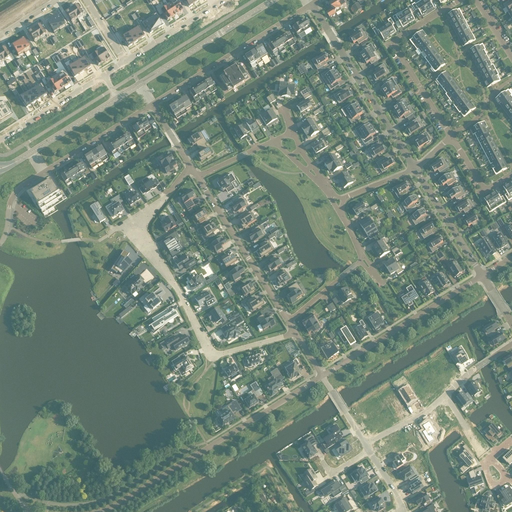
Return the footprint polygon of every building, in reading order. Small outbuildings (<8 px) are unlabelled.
[(178,0),(177,0),(171,4),(177,14),(183,11),(179,4),(180,3),(178,0)] [(342,10),(335,0),(334,0),(329,3),(332,8),(326,12),(330,18),(342,10)] [(348,7),(343,0),(335,0),(342,10),(348,7)] [(434,9),(428,0),(422,0),(421,1),(428,12),(434,9)] [(421,1),(415,5),(418,9),(422,16),(428,12),(421,1)] [(509,12),(511,10),(511,2),(510,4),(508,1),(503,5),(505,8),(506,7),(509,12)] [(166,7),(172,17),(177,14),(171,4),(166,7)] [(74,5),(71,8),(78,19),(77,19),(78,20),(86,15),(83,9),(81,11),(77,5),(75,7),(74,5)] [(165,5),(156,10),(160,16),(163,14),(167,21),(172,17),(166,7),(165,5)] [(68,11),(65,13),(72,23),(77,19),(78,19),(71,8),(67,10),(68,11)] [(414,20),(408,9),(401,13),(403,15),(409,24),(414,20)] [(451,20),(462,15),(459,10),(446,16),(449,22),(451,21),(451,20)] [(156,13),(149,18),(156,30),(162,26),(158,20),(160,19),(156,13)] [(403,15),(397,19),(399,21),(403,27),(409,24),(403,15)] [(454,26),(465,20),(462,15),(451,20),(451,21),(454,26)] [(60,16),(54,20),(60,30),(60,31),(66,27),(63,22),(60,16)] [(149,18),(141,23),(145,29),(147,28),(150,33),(156,30),(149,18)] [(305,19),(298,23),(306,35),(312,32),(310,28),(305,19)] [(54,20),(48,24),(54,34),(59,31),(60,30),(54,20)] [(457,31),(467,25),(465,20),(454,26),(457,31)] [(298,23),(292,27),(293,30),(296,33),(298,36),(298,35),(300,39),(306,35),(298,23)] [(396,32),(392,26),(390,24),(384,27),(390,36),(396,32)] [(37,25),(33,27),(40,39),(45,36),(46,35),(46,36),(49,35),(45,29),(44,30),(40,25),(38,27),(37,25)] [(139,25),(132,30),(139,40),(144,37),(141,32),(143,30),(139,25)] [(459,36),(470,30),(467,25),(457,31),(459,36)] [(31,31),(28,32),(34,42),(40,39),(33,27),(30,30),(31,31)] [(390,36),(384,27),(379,31),(384,40),(390,36)] [(368,39),(362,29),(356,33),(357,34),(349,39),(351,42),(352,41),(354,44),(357,42),(359,44),(368,39)] [(127,33),(127,34),(128,34),(134,44),(139,40),(132,30),(127,33)] [(462,41),(473,35),(470,30),(459,36),(462,41)] [(414,46),(425,38),(426,36),(423,31),(410,41),(414,46)] [(292,39),(288,33),(283,37),(288,45),(290,47),(295,44),(294,42),(292,39)] [(127,34),(122,37),(128,47),(134,44),(128,34),(127,34)] [(465,46),(475,40),(473,35),(462,41),(465,46)] [(288,45),(283,37),(278,40),(285,50),(286,50),(284,48),(288,45)] [(418,49),(428,42),(425,38),(414,46),(417,50),(418,49)] [(24,39),(18,42),(24,52),(25,53),(31,50),(27,44),(24,39)] [(285,50),(278,40),(273,43),(278,52),(281,56),(282,55),(280,53),(285,50)] [(18,42),(12,46),(18,56),(24,52),(18,42)] [(421,54),(423,52),(431,47),(428,42),(418,49),(421,54)] [(278,52),(273,43),(268,46),(273,55),(278,52)] [(362,60),(376,52),(371,44),(367,46),(363,49),(362,49),(364,52),(360,54),(361,56),(360,56),(362,60)] [(484,50),(484,51),(485,50),(482,44),(471,51),(473,56),(484,50)] [(96,50),(96,51),(97,51),(104,62),(110,59),(102,46),(96,50)] [(268,58),(263,49),(262,50),(261,47),(260,47),(260,48),(259,46),(255,49),(256,50),(263,62),(268,58)] [(1,48),(0,48),(0,53),(4,60),(10,56),(5,47),(2,49),(1,48)] [(427,57),(435,51),(431,47),(423,52),(426,57),(427,57)] [(263,62),(256,50),(250,53),(258,65),(263,62)] [(476,61),(487,55),(484,51),(484,50),(473,56),(476,61)] [(96,51),(89,56),(92,60),(94,59),(98,66),(104,62),(97,51),(96,51)] [(428,63),(438,56),(435,51),(427,57),(426,57),(425,58),(428,63)] [(380,59),(376,52),(362,60),(364,64),(366,63),(366,64),(370,62),(372,65),(380,59)] [(258,65),(250,53),(245,57),(247,59),(252,68),(258,65)] [(325,62),(328,60),(327,57),(328,56),(326,53),(318,58),(317,57),(312,60),(318,70),(324,66),(327,65),(325,62)] [(479,66),(489,60),(487,55),(476,61),(479,66)] [(432,68),(441,60),(438,56),(428,63),(432,68)] [(84,58),(79,61),(85,71),(90,67),(84,58)] [(435,72),(445,65),(441,60),(432,68),(435,72)] [(492,65),(489,60),(479,66),(481,71),(492,65)] [(74,64),(80,74),(85,71),(79,61),(74,64)] [(73,63),(66,68),(68,72),(70,71),(74,77),(80,74),(74,64),(73,63)] [(249,79),(242,68),(239,64),(232,68),(226,72),(226,73),(219,77),(229,92),(245,82),(249,79)] [(297,67),(301,75),(305,73),(306,74),(308,73),(304,64),(297,67)] [(375,81),(389,73),(384,64),(375,70),(376,73),(373,75),(375,77),(373,78),(375,81)] [(484,76),(496,70),(493,65),(492,65),(481,71),(484,76)] [(64,70),(57,75),(64,87),(70,84),(65,77),(67,76),(64,70)] [(326,83),(339,74),(337,71),(336,71),(335,70),(332,72),(330,70),(329,70),(321,75),(326,83)] [(497,76),(498,76),(499,75),(496,70),(484,76),(487,81),(497,76)] [(440,85),(450,78),(446,73),(436,80),(440,85)] [(339,85),(338,82),(341,80),(340,79),(341,78),(339,74),(326,83),(330,90),(339,85)] [(52,78),(51,78),(52,79),(59,90),(64,87),(57,75),(52,78)] [(500,81),(498,76),(497,76),(487,81),(484,82),(487,88),(500,81)] [(383,94),(397,85),(392,78),(383,83),(385,86),(382,88),(382,89),(381,90),(383,94)] [(443,90),(453,82),(450,78),(440,85),(443,90)] [(49,81),(47,82),(54,94),(59,90),(52,79),(49,81)] [(217,90),(210,79),(204,82),(211,93),(217,90)] [(211,93),(204,82),(199,86),(205,94),(206,96),(211,93)] [(447,94),(456,87),(453,82),(443,90),(446,94),(447,94)] [(34,88),(35,89),(41,98),(46,95),(42,89),(44,88),(41,83),(34,88)] [(287,83),(287,85),(286,98),(287,98),(291,98),(291,95),(293,95),(294,94),(294,92),(294,91),(294,90),(294,83),(287,83)] [(286,98),(287,85),(279,84),(279,88),(279,90),(279,92),(279,94),(281,94),(281,97),(285,97),(285,98),(286,98)] [(402,93),(397,85),(383,94),(386,98),(387,97),(388,98),(391,96),(393,99),(402,93)] [(205,94),(199,86),(194,89),(201,99),(202,99),(201,97),(205,94)] [(449,99),(460,91),(456,87),(447,94),(446,94),(446,95),(449,99)] [(35,89),(30,92),(36,101),(41,98),(35,89)] [(201,99),(194,89),(189,92),(196,103),(201,99)] [(339,104),(353,96),(351,92),(349,93),(348,91),(344,93),(343,90),(334,96),(339,104)] [(501,103),(511,96),(511,95),(508,90),(496,100),(499,105),(501,103)] [(452,104),(463,96),(460,91),(449,99),(452,104)] [(30,92),(25,95),(31,104),(36,101),(30,92)] [(25,95),(20,98),(26,107),(31,104),(25,95)] [(456,108),(467,101),(463,96),(452,104),(456,108)] [(504,108),(511,101),(511,97),(511,96),(501,103),(504,108)] [(191,107),(187,100),(187,101),(185,98),(180,101),(186,110),(191,107)] [(408,107),(403,99),(402,100),(398,103),(396,104),(398,106),(394,109),(395,110),(394,111),(396,114),(408,107)] [(300,113),(311,106),(307,100),(296,107),(300,113)] [(186,110),(180,101),(175,104),(182,116),(187,113),(186,110)] [(460,112),(470,105),(467,101),(456,108),(459,113),(460,113),(460,112)] [(0,123),(11,117),(6,110),(11,107),(8,102),(0,106),(0,123)] [(347,117),(361,108),(358,105),(357,105),(356,104),(353,106),(351,103),(342,109),(347,117)] [(464,117),(475,108),(472,103),(470,105),(460,112),(460,113),(464,117)] [(182,116),(175,104),(174,105),(173,104),(170,106),(171,107),(170,107),(170,108),(171,110),(177,119),(182,116)] [(414,113),(410,106),(408,107),(396,114),(399,119),(404,116),(406,119),(407,118),(413,114),(414,113)] [(361,119),(359,116),(362,114),(362,113),(363,112),(361,108),(347,117),(352,124),(361,119)] [(277,119),(270,109),(265,112),(272,123),(277,119)] [(272,123),(265,112),(259,115),(266,126),(272,123)] [(304,133),(317,125),(313,118),(308,122),(306,122),(307,122),(306,123),(304,124),(303,125),(304,126),(302,128),(304,132),(304,133)] [(409,135),(423,127),(418,118),(411,122),(409,124),(411,127),(407,129),(409,131),(407,132),(409,135)] [(150,128),(145,120),(139,124),(144,132),(150,128)] [(252,120),(246,124),(251,131),(252,133),(252,132),(257,129),(258,129),(252,120)] [(485,129),(488,128),(485,122),(474,128),(477,133),(485,129)] [(248,132),(244,125),(242,123),(234,129),(241,140),(246,136),(245,134),(248,132)] [(146,134),(144,132),(139,124),(132,128),(139,138),(146,134)] [(360,137),(373,128),(371,125),(370,126),(369,124),(366,127),(364,124),(355,129),(360,137)] [(321,131),(317,125),(304,133),(305,134),(305,133),(307,137),(310,135),(311,137),(312,136),(314,135),(315,135),(316,135),(316,134),(321,131)] [(373,139),(372,136),(376,133),(373,128),(360,137),(364,145),(365,145),(372,140),(373,139)] [(488,134),(485,129),(477,133),(474,134),(477,139),(488,134)] [(190,138),(187,140),(190,145),(191,144),(192,146),(196,144),(198,148),(205,144),(207,143),(200,132),(194,136),(193,135),(189,137),(190,138)] [(432,142),(426,132),(417,138),(419,140),(416,142),(417,145),(416,146),(418,149),(426,144),(427,145),(432,142)] [(135,145),(128,134),(123,137),(130,148),(135,145)] [(491,139),(488,134),(477,139),(480,144),(491,139)] [(130,148),(123,137),(118,140),(125,151),(130,148)] [(493,144),(491,139),(480,144),(482,149),(493,144)] [(125,151),(118,140),(113,144),(118,152),(119,155),(125,151)] [(316,154),(328,147),(324,140),(312,148),(315,153),(316,154)] [(352,141),(349,144),(353,151),(355,154),(359,152),(352,141)] [(118,152),(113,144),(108,147),(113,156),(118,152)] [(201,153),(198,155),(199,157),(198,158),(201,162),(206,158),(207,160),(212,157),(211,156),(212,155),(205,144),(198,148),(201,153)] [(373,158),(387,150),(385,147),(383,147),(382,145),(378,147),(377,144),(368,150),(373,158)] [(496,149),(493,144),(482,149),(485,154),(496,149)] [(108,159),(102,150),(101,148),(96,151),(103,162),(108,159)] [(499,154),(496,149),(485,154),(488,160),(499,154)] [(103,162),(96,151),(91,154),(98,165),(103,162)] [(98,165),(91,154),(86,157),(85,158),(87,160),(92,169),(98,165)] [(164,158),(157,163),(160,168),(162,167),(173,160),(170,154),(164,158)] [(327,168),(340,160),(339,160),(335,154),(330,157),(329,157),(329,158),(326,160),(328,162),(325,164),(327,167),(326,167),(327,168)] [(501,159),(499,154),(488,160),(491,165),(493,164),(493,163),(501,159)] [(162,155),(155,159),(157,163),(164,158),(162,155)] [(387,168),(395,163),(393,160),(392,161),(390,158),(387,161),(385,158),(376,163),(382,173),(388,169),(387,168)] [(448,167),(442,158),(437,161),(437,162),(430,167),(432,170),(433,170),(434,172),(438,170),(440,173),(441,172),(445,170),(448,167)] [(504,164),(501,159),(493,163),(493,164),(491,165),(493,169),(495,168),(504,164)] [(174,169),(173,168),(177,165),(173,160),(162,167),(166,174),(174,169)] [(338,170),(344,166),(340,160),(327,168),(327,169),(328,169),(329,171),(330,171),(332,170),(334,172),(337,170),(338,170)] [(87,172),(81,163),(76,167),(82,175),(87,172)] [(507,169),(504,164),(495,168),(493,169),(496,175),(507,169)] [(83,177),(82,175),(76,167),(71,170),(76,179),(78,181),(83,177)] [(76,179),(71,170),(66,173),(71,182),(72,181),(76,179)] [(457,181),(452,172),(438,181),(441,186),(442,185),(443,186),(446,184),(448,186),(457,181)] [(71,182),(66,173),(61,176),(66,185),(71,182)] [(231,174),(217,183),(222,192),(225,190),(228,194),(229,193),(235,189),(231,184),(235,181),(231,174)] [(349,174),(347,174),(341,179),(342,181),(340,182),(341,183),(344,188),(344,189),(354,182),(349,174)] [(129,175),(124,178),(129,186),(133,183),(129,175)] [(142,187),(139,189),(142,195),(146,193),(146,194),(150,191),(153,190),(152,190),(156,187),(159,185),(158,183),(156,179),(152,181),(151,180),(149,181),(147,178),(142,181),(144,184),(141,186),(142,187)] [(51,179),(30,192),(43,213),(66,199),(63,194),(61,196),(51,179)] [(406,190),(409,188),(407,186),(409,185),(407,182),(399,187),(398,185),(392,189),(398,199),(407,193),(406,190)] [(465,194),(460,186),(447,194),(449,198),(450,197),(451,199),(455,197),(457,200),(465,194)] [(194,205),(191,200),(196,196),(192,190),(191,191),(190,189),(185,193),(186,194),(180,198),(187,210),(194,205)] [(140,200),(136,192),(130,196),(129,193),(125,196),(126,198),(126,199),(130,206),(133,204),(134,204),(137,202),(140,200)] [(500,198),(496,192),(490,196),(498,208),(504,204),(500,198)] [(414,204),(417,202),(417,201),(418,200),(415,195),(402,204),(407,212),(416,207),(414,204)] [(232,209),(231,210),(234,215),(237,212),(238,214),(243,211),(242,209),(248,206),(242,196),(234,202),(236,205),(232,207),(231,207),(231,208),(232,209)] [(498,208),(490,196),(484,199),(488,206),(492,211),(498,208)] [(474,208),(469,200),(463,203),(459,206),(455,208),(457,211),(458,210),(460,213),(463,211),(465,214),(474,208)] [(105,220),(99,209),(101,208),(98,202),(90,207),(100,223),(105,220)] [(123,211),(119,204),(118,203),(108,209),(113,217),(117,215),(120,213),(123,211)] [(363,203),(353,209),(353,210),(356,215),(357,216),(367,210),(363,203)] [(197,213),(193,216),(196,221),(195,222),(198,226),(205,221),(203,218),(207,216),(205,214),(207,213),(204,209),(201,211),(200,209),(196,211),(197,213)] [(423,217),(426,215),(424,213),(426,212),(424,209),(410,217),(416,226),(424,220),(423,217)] [(256,221),(250,211),(241,217),(243,220),(240,222),(241,224),(240,225),(243,229),(246,227),(247,228),(251,226),(250,225),(256,221)] [(480,223),(475,215),(464,222),(466,225),(467,224),(468,226),(472,224),(474,227),(480,223)] [(176,226),(170,217),(169,218),(168,216),(165,218),(166,220),(165,221),(166,223),(161,226),(165,232),(168,231),(168,230),(170,229),(170,230),(176,226)] [(374,225),(369,217),(359,223),(364,231),(374,225)] [(204,233),(200,235),(204,242),(208,239),(213,236),(214,235),(212,232),(216,230),(217,229),(216,227),(213,223),(212,224),(211,222),(206,225),(207,227),(202,230),(204,233)] [(431,231),(435,229),(433,226),(434,226),(432,222),(419,231),(424,239),(433,234),(431,231)] [(380,234),(374,225),(364,231),(370,240),(380,234)] [(248,237),(248,238),(249,239),(252,243),(253,243),(254,244),(259,241),(258,240),(265,235),(259,226),(251,231),(252,234),(249,236),(248,237)] [(181,249),(178,244),(180,242),(175,233),(175,232),(166,238),(167,239),(168,240),(165,242),(168,247),(167,248),(170,253),(171,252),(173,256),(173,257),(179,253),(179,252),(178,253),(178,252),(181,250),(182,249),(181,249)] [(508,245),(500,232),(493,237),(498,245),(497,245),(499,249),(500,248),(501,249),(508,245)] [(441,247),(440,244),(443,242),(441,240),(443,239),(441,236),(427,244),(433,253),(441,247)] [(223,250),(221,247),(226,244),(222,237),(219,239),(218,238),(214,240),(215,242),(211,244),(217,254),(223,250)] [(487,258),(492,255),(496,253),(487,239),(478,245),(487,258)] [(259,253),(258,253),(261,258),(264,256),(265,257),(269,255),(268,253),(274,249),(268,240),(260,246),(261,249),(258,251),(259,253)] [(376,252),(386,246),(387,245),(384,240),(382,241),(373,246),(376,252)] [(390,252),(386,246),(376,252),(380,258),(390,252)] [(117,260),(112,269),(117,272),(118,273),(121,275),(132,263),(128,260),(127,262),(125,260),(129,254),(123,251),(117,260)] [(226,255),(220,259),(226,268),(230,265),(231,267),(235,265),(234,263),(237,261),(234,257),(233,257),(232,256),(228,258),(226,255)] [(195,264),(191,258),(188,261),(187,260),(188,259),(187,258),(186,259),(185,256),(184,257),(175,263),(179,269),(185,266),(187,269),(194,264),(195,264)] [(281,265),(275,256),(269,260),(270,263),(266,266),(270,272),(273,270),(274,272),(278,269),(277,268),(281,265)] [(387,270),(396,264),(393,259),(384,264),(384,265),(387,270)] [(460,269),(461,269),(459,265),(458,266),(455,261),(449,265),(452,269),(451,270),(453,273),(454,273),(456,277),(457,278),(461,275),(460,274),(463,273),(460,269)] [(398,263),(396,264),(387,270),(390,274),(391,275),(396,272),(398,274),(403,271),(398,263)] [(233,271),(229,273),(231,277),(235,282),(241,278),(240,275),(243,273),(244,273),(244,272),(243,271),(240,266),(239,267),(238,265),(232,269),(233,271)] [(290,280),(284,270),(278,274),(280,277),(276,279),(277,281),(276,282),(279,287),(282,285),(283,286),(287,284),(286,282),(290,280)] [(448,285),(445,280),(446,279),(447,279),(442,271),(439,273),(440,276),(437,278),(433,280),(436,285),(440,283),(441,285),(440,285),(441,286),(443,288),(444,289),(445,288),(447,287),(448,286),(447,285),(448,285)] [(320,283),(325,279),(321,274),(316,278),(320,283)] [(192,276),(188,279),(190,283),(189,283),(191,286),(189,287),(192,291),(198,287),(198,286),(201,284),(200,283),(205,280),(201,275),(197,277),(196,276),(193,278),(192,276)] [(216,275),(204,282),(206,286),(218,279),(217,277),(216,275)] [(132,295),(140,287),(139,287),(144,282),(138,276),(125,287),(127,289),(126,290),(126,291),(127,293),(128,293),(129,293),(130,293),(132,295)] [(435,292),(428,281),(420,286),(423,290),(422,290),(424,294),(425,293),(427,297),(435,292)] [(245,283),(236,289),(238,292),(240,291),(242,295),(244,297),(249,294),(250,295),(255,292),(254,291),(255,290),(252,285),(251,284),(250,284),(246,286),(245,283)] [(291,293),(285,297),(289,303),(291,303),(292,304),(297,301),(296,299),(304,294),(297,283),(288,288),(291,293)] [(419,298),(415,291),(411,286),(406,289),(409,294),(402,299),(406,305),(408,304),(409,307),(413,304),(412,302),(415,300),(419,298)] [(347,288),(337,295),(343,305),(353,298),(347,288)] [(216,302),(212,295),(212,296),(210,297),(207,292),(206,292),(207,292),(206,293),(205,291),(201,293),(202,295),(195,299),(200,307),(206,303),(208,307),(208,306),(215,302),(216,302)] [(147,293),(139,300),(144,306),(146,305),(151,312),(161,304),(163,302),(160,298),(158,295),(155,297),(153,294),(149,296),(147,293)] [(250,300),(245,303),(251,313),(257,309),(258,310),(262,308),(261,306),(264,304),(261,300),(260,301),(259,299),(255,301),(254,298),(250,300)] [(129,307),(122,313),(124,316),(131,310),(129,307)] [(210,313),(211,314),(208,315),(211,320),(213,318),(216,322),(216,323),(220,321),(220,320),(222,323),(226,320),(224,317),(223,318),(219,311),(218,308),(210,313)] [(158,332),(168,322),(168,323),(169,323),(170,323),(171,323),(172,323),(172,322),(173,322),(173,321),(173,320),(173,319),(178,316),(174,311),(169,314),(166,310),(152,319),(154,323),(151,325),(154,331),(156,330),(158,332)] [(384,324),(378,313),(375,315),(376,317),(372,319),(371,319),(372,320),(370,321),(370,320),(369,321),(373,327),(372,328),(374,332),(376,331),(381,329),(379,326),(381,325),(381,326),(384,324)] [(305,321),(302,323),(305,328),(318,320),(315,315),(313,316),(312,314),(304,319),(305,321)] [(275,325),(274,324),(276,323),(272,316),(266,320),(263,315),(256,319),(263,331),(269,327),(270,328),(275,325)] [(229,330),(223,334),(226,338),(227,337),(228,340),(230,342),(234,339),(240,336),(238,333),(240,333),(237,329),(235,327),(244,322),(240,316),(226,325),(229,330)] [(318,320),(305,328),(309,334),(312,332),(313,333),(321,328),(320,327),(322,326),(318,320)] [(368,336),(363,327),(365,326),(362,320),(359,322),(361,325),(354,330),(361,341),(368,336)] [(485,328),(483,330),(488,338),(490,337),(496,333),(495,333),(493,331),(494,330),(498,327),(495,322),(489,326),(488,325),(484,327),(485,328)] [(354,339),(346,327),(341,331),(344,335),(340,337),(344,343),(347,341),(348,343),(350,346),(356,343),(354,339)] [(496,333),(490,337),(492,340),(491,341),(494,346),(505,339),(502,333),(498,336),(497,337),(495,334),(496,333)] [(164,342),(160,345),(164,351),(168,349),(173,346),(176,351),(184,346),(184,347),(188,344),(188,343),(189,342),(185,335),(178,339),(177,336),(176,336),(174,338),(170,340),(165,344),(164,342)] [(333,343),(322,350),(328,359),(339,353),(333,343)] [(461,347),(450,354),(456,364),(459,363),(460,364),(462,366),(464,365),(469,362),(466,355),(461,347)] [(507,356),(502,359),(508,368),(511,366),(511,354),(507,358),(507,356)] [(262,364),(259,355),(246,359),(248,368),(262,364)] [(178,358),(171,362),(173,364),(173,365),(172,366),(173,366),(176,371),(178,369),(182,367),(186,372),(186,373),(190,370),(193,368),(187,357),(183,360),(181,361),(179,357),(178,358)] [(446,361),(439,365),(447,377),(454,373),(452,370),(452,369),(452,368),(455,366),(451,359),(450,358),(449,359),(450,359),(447,361),(446,361)] [(301,374),(296,366),(299,365),(296,359),(293,361),(294,364),(285,369),(288,374),(287,375),(290,379),(291,378),(292,379),(296,376),(297,377),(300,375),(300,374),(301,374)] [(238,372),(234,364),(224,371),(228,378),(234,374),(236,377),(239,375),(238,372)] [(270,384),(265,387),(267,389),(266,390),(267,390),(271,397),(275,394),(275,393),(277,391),(276,390),(280,388),(279,386),(282,384),(280,382),(277,377),(280,375),(276,370),(271,373),(275,381),(270,384)] [(435,371),(429,375),(435,386),(442,382),(435,371)] [(477,381),(468,386),(470,390),(469,391),(472,396),(474,395),(474,396),(474,397),(475,396),(481,393),(480,391),(477,384),(478,384),(477,381)] [(247,399),(244,401),(247,405),(247,406),(248,408),(249,408),(258,403),(255,398),(263,394),(256,382),(250,386),(255,395),(254,396),(253,395),(250,397),(249,396),(246,398),(247,399)] [(408,387),(401,392),(408,404),(409,404),(411,403),(416,399),(408,387)] [(463,393),(457,397),(463,407),(472,401),(469,394),(465,397),(463,393)] [(391,399),(387,402),(389,406),(391,405),(397,414),(401,411),(400,410),(403,408),(400,403),(403,402),(399,395),(392,400),(391,399)] [(232,415),(235,413),(236,413),(241,410),(236,401),(230,404),(230,405),(227,407),(229,411),(217,419),(220,424),(219,424),(221,426),(222,427),(234,419),(232,415)] [(375,418),(368,423),(372,429),(377,426),(378,427),(383,424),(382,423),(386,421),(381,412),(374,417),(375,418)] [(429,422),(423,426),(425,430),(425,431),(425,432),(423,433),(429,443),(434,440),(431,436),(436,433),(429,422)] [(486,434),(484,436),(487,439),(488,437),(493,442),(495,440),(492,436),(495,433),(497,436),(500,433),(493,424),(488,428),(489,429),(484,433),(486,434)] [(326,442),(321,445),(324,451),(328,449),(334,445),(332,442),(335,441),(336,443),(338,442),(343,439),(340,434),(341,433),(337,426),(332,430),(334,434),(324,440),(326,442)] [(307,443),(301,446),(304,451),(302,452),(304,456),(306,454),(309,459),(317,454),(318,453),(317,451),(316,450),(315,449),(314,446),(317,444),(312,436),(305,440),(307,443)] [(340,445),(335,448),(341,458),(353,451),(347,441),(346,441),(344,438),(343,439),(338,442),(340,445)] [(476,438),(469,444),(477,453),(483,448),(484,449),(487,446),(481,439),(478,441),(476,438)] [(387,443),(382,446),(386,452),(387,451),(389,455),(390,454),(392,456),(399,452),(392,441),(388,443),(387,443)] [(464,453),(459,457),(466,464),(462,467),(465,471),(476,462),(472,458),(467,452),(470,450),(465,445),(462,447),(465,450),(463,452),(464,453)] [(511,450),(511,451),(503,459),(507,463),(509,465),(511,463),(511,450)] [(396,461),(393,463),(397,469),(403,465),(402,463),(405,461),(401,454),(395,459),(396,461)] [(413,466),(400,474),(405,481),(409,479),(411,477),(413,480),(419,476),(413,466)] [(362,468),(350,475),(354,480),(357,478),(361,485),(369,480),(368,477),(369,476),(365,471),(364,471),(362,468)] [(308,477),(304,479),(311,490),(317,486),(314,481),(317,479),(311,470),(305,473),(308,477)] [(471,480),(467,481),(469,487),(470,489),(474,488),(474,487),(477,493),(476,494),(481,490),(480,485),(483,484),(481,478),(481,477),(477,478),(476,475),(470,477),(471,480)] [(411,486),(408,488),(413,495),(424,487),(420,481),(422,480),(420,477),(409,484),(411,486)] [(338,481),(321,492),(325,498),(332,494),(335,498),(342,493),(342,495),(343,494),(348,491),(345,485),(341,487),(338,481)] [(365,484),(359,488),(364,495),(367,493),(369,496),(377,491),(373,485),(371,486),(370,485),(367,487),(365,484)] [(504,492),(501,494),(505,499),(502,501),(503,503),(506,506),(511,502),(511,493),(509,488),(505,491),(503,492),(504,492)] [(426,494),(415,500),(418,506),(422,503),(425,507),(431,503),(428,499),(429,499),(426,494)] [(339,503),(332,507),(332,508),(334,506),(338,511),(348,511),(351,511),(347,505),(349,503),(345,497),(338,502),(339,503)] [(374,503),(371,505),(374,510),(376,509),(378,511),(385,508),(382,504),(384,503),(381,499),(380,499),(379,497),(372,500),(374,503)] [(477,503),(475,509),(479,510),(479,509),(483,511),(484,510),(489,511),(488,511),(497,511),(499,509),(496,509),(497,505),(495,505),(495,503),(492,502),(493,499),(491,499),(489,499),(489,498),(487,498),(486,501),(483,500),(482,501),(480,500),(479,504),(477,503)]
